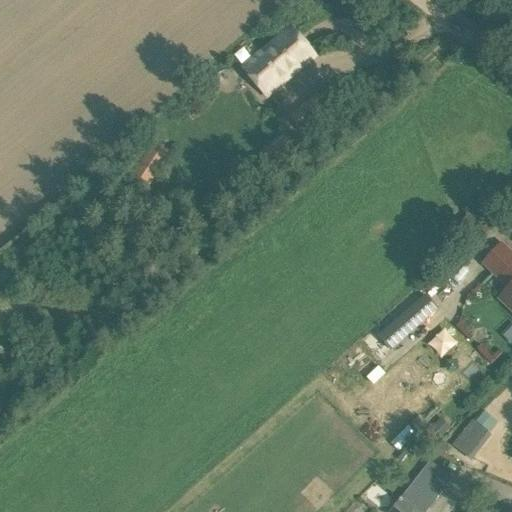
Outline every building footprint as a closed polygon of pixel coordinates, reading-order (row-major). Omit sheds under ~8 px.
[(291,25),(245,64),(268,91),(314,53),(291,25)] [(333,96),(293,121),(306,141),(345,116),(333,96)] [(282,129),(258,147),(269,162),(293,143),(282,129)] [(158,189),(184,157),(167,144),(141,176),(158,189)] [(471,203),(451,223),(467,239),(487,220),(471,203)] [(511,256),(501,246),(483,265),(510,291),(504,295),(511,303),(511,256)] [(428,300),(381,339),(393,354),(403,346),(399,341),(436,310),(428,300)] [(1,346),(0,346),(0,359),(0,360),(9,354),(1,346)] [(451,429),(442,420),(432,431),(441,440),(451,429)] [(471,422),(451,447),(470,462),(489,437),(471,422)] [(428,464),(390,511),(424,511),(440,493),(449,481),(444,477),(428,464)]
